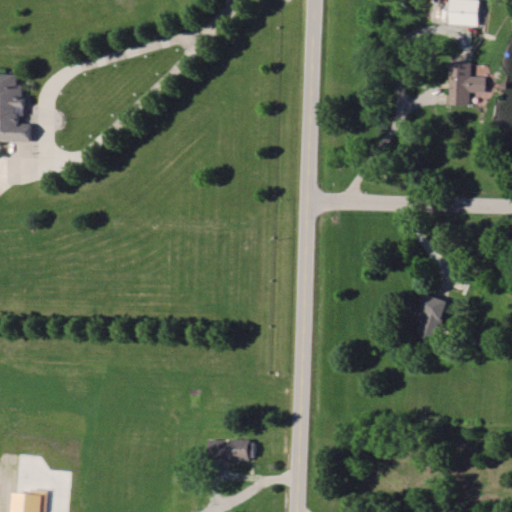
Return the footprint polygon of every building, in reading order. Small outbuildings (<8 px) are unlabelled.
[(451,0),(451,23),(479,24),(480,0),(451,0)] [(452,60),(449,104),(472,105),(473,91),(489,92),(489,76),(474,75),(474,61),(452,60)] [(0,141),(31,143),(32,122),(23,122),(25,74),(0,73),(0,141)] [(425,313),(418,333),(436,339),(449,299),(427,291),(420,311),(425,313)] [(257,459),(257,441),(212,440),(211,458),(257,459)] [(193,485),(177,486),(178,511),(191,511),(194,511),(193,485)] [(12,511),(42,511),(48,511),(49,492),(14,490),(12,511)]
